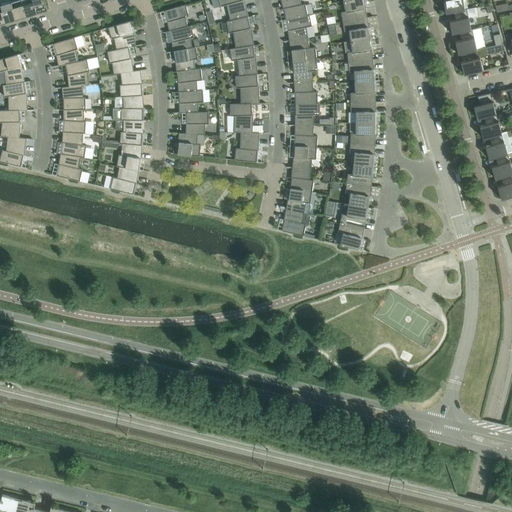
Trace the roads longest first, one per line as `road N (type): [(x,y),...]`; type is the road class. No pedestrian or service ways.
road 1 (tertiary): [(444,422),(0,314)]
road 2 (tertiary): [(0,330),(439,438)]
road 3 (residential): [(392,0),(460,227)]
road 4 (residential): [(460,227),(472,308),(444,422)]
road 5 (residential): [(274,179),(278,84),(264,0)]
road 6 (residential): [(159,163),(162,88),(143,0)]
road 7 (residential): [(0,475),(150,511)]
road 8 (residential): [(40,173),(47,115),(32,31)]
road 9 (residential): [(490,217),(452,90)]
